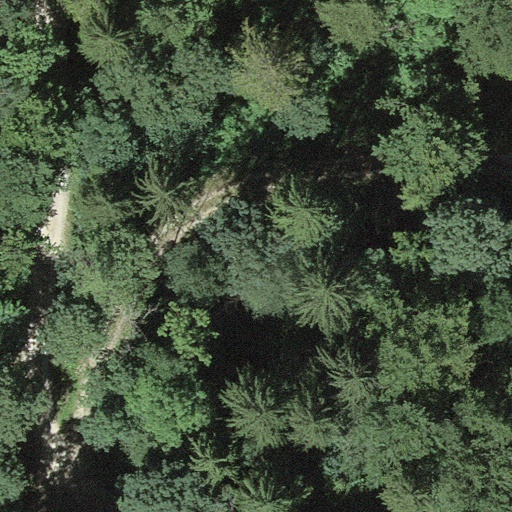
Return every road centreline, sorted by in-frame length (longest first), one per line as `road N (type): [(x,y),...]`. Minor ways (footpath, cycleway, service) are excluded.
road 1 (track): [(60,464),(120,307),(154,248),(215,194),(283,171),(511,173)]
road 2 (track): [(45,0),(41,333),(49,411),(75,511)]
